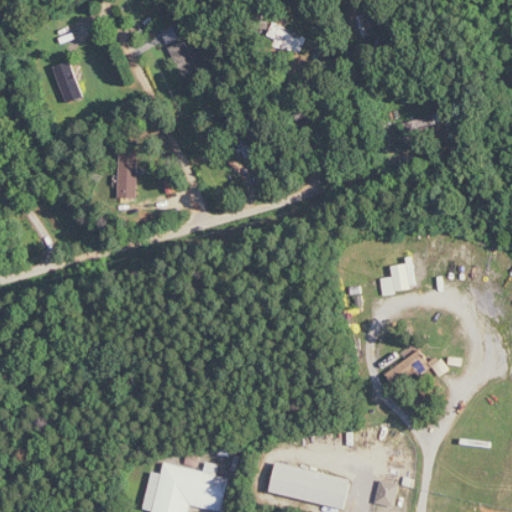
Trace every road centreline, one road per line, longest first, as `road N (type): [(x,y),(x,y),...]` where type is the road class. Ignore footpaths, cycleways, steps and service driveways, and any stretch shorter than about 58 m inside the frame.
road 1 (residential): [(0,278),(398,160)]
road 2 (residential): [(215,217),(109,0)]
road 3 (residential): [(420,511),(431,448),(452,407),(511,370)]
